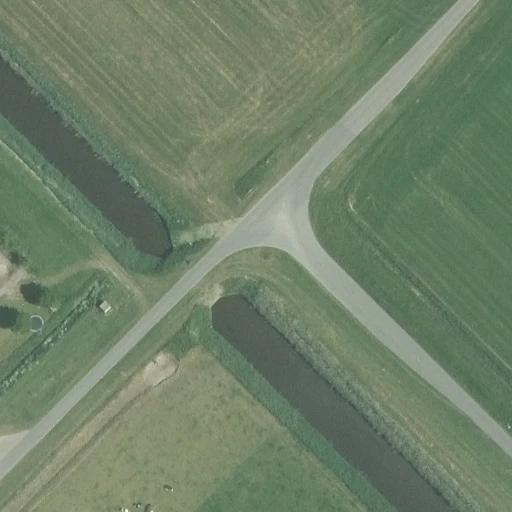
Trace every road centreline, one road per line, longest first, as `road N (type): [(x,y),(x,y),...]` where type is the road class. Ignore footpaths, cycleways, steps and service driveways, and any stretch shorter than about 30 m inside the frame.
road 1 (unclassified): [(266,208),(0,464)]
road 2 (unclassified): [(511,457),(266,208)]
road 3 (unclassified): [(471,0),(266,208)]
